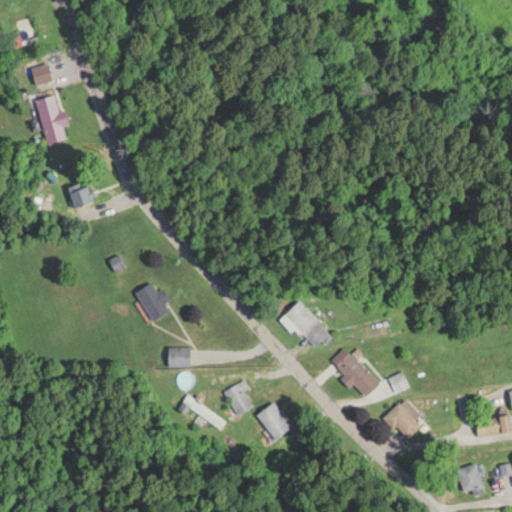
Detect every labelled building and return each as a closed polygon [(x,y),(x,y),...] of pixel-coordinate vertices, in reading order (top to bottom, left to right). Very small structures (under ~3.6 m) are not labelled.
[(41,39),(32,2),(23,4),(25,15),(13,18),(19,44),(41,39)] [(53,79),(50,61),(33,64),(36,82),(53,79)] [(65,129),(57,93),(35,97),(43,133),(65,129)] [(95,200),(89,179),(69,185),(75,205),(95,200)] [(171,309),(166,300),(171,298),(164,285),(158,288),(154,280),(137,289),(153,319),(171,309)] [(334,332),(300,298),(283,314),(317,349),(334,332)] [(192,344),(169,344),(169,364),(192,364),(192,344)] [(380,380),(346,344),(331,359),(354,384),(356,383),(366,394),(380,380)] [(250,386),(245,377),(224,388),(238,413),(255,404),(246,388),(250,386)] [(228,418),(189,393),(184,400),(223,426),(228,418)] [(427,420),(405,397),(386,415),(408,438),(427,420)] [(258,411),(278,437),(295,425),(275,399),(258,411)] [(511,413),(487,414),(487,431),(511,430),(511,413)] [(466,493),(485,488),(478,460),(458,466),(466,493)]
